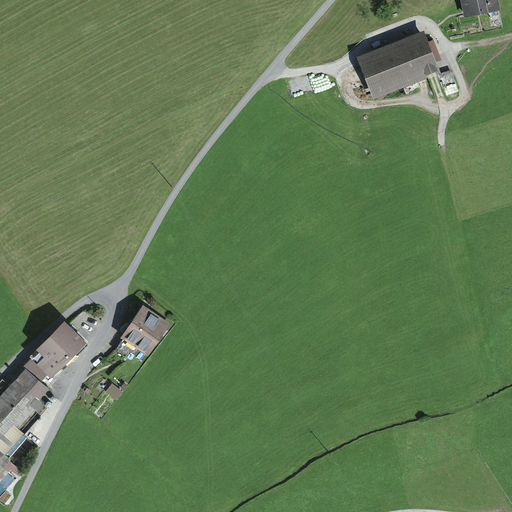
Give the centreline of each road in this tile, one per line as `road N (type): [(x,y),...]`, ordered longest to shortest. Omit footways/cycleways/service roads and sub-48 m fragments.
road 1 (unclassified): [(122,285),(191,166),(330,0)]
road 2 (unclassified): [(122,285),(13,511)]
road 3 (unclassified): [(0,376),(82,302),(122,285)]
